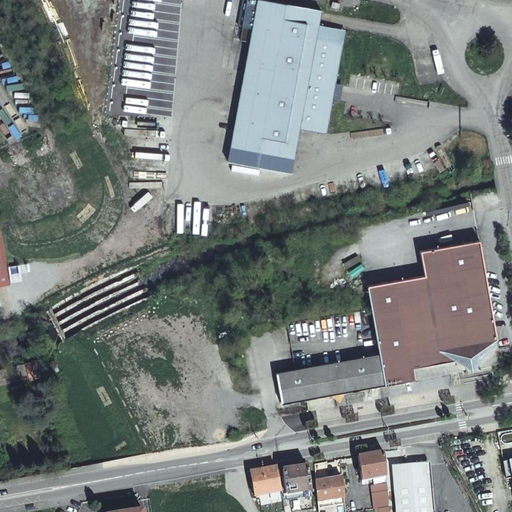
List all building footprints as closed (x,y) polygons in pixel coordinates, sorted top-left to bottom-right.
[(321,12),(261,0),(257,0),(229,145),(292,158),(297,129),(324,134),(341,45),(316,40),(318,26),(321,12)] [(250,27),(242,26),(240,40),(247,41),(250,27)] [(344,31),(318,26),(316,40),(341,45),(344,31)] [(289,171),(292,158),(229,145),(226,159),(289,171)] [(376,356),(382,385),(411,380),(409,368),(453,360),(469,370),(495,341),(477,241),(418,251),(422,277),(364,287),(376,356)] [(278,403),(382,385),(376,356),(372,356),(371,353),(365,355),(365,358),(273,373),(278,403)] [(333,395),(334,404),(344,403),(343,393),(333,395)] [(386,478),(383,452),(357,457),(361,482),(386,478)] [(311,491),(306,466),(282,470),(286,495),(311,491)] [(280,491),(276,467),(250,471),(254,496),(280,491)] [(431,511),(427,467),(391,469),(394,511),(431,511)] [(237,481),(236,473),(223,476),(224,482),(228,481),(228,482),(237,481)] [(345,497),(341,477),(315,482),(319,502),(345,497)] [(497,483),(501,502),(507,501),(504,482),(497,483)] [(371,486),(373,510),(389,508),(387,497),(386,484),(371,486)] [(306,511),(314,511),(313,501),(305,502),(306,511)]
